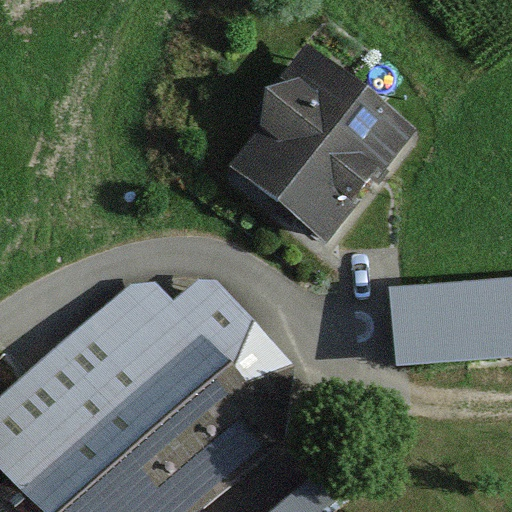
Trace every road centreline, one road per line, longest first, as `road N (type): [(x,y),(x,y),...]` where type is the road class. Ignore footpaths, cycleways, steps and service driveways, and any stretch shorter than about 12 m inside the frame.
road 1 (track): [(353,368),(228,268),(190,264),(50,310),(0,344)]
road 2 (track): [(353,368),(412,403),(511,409)]
